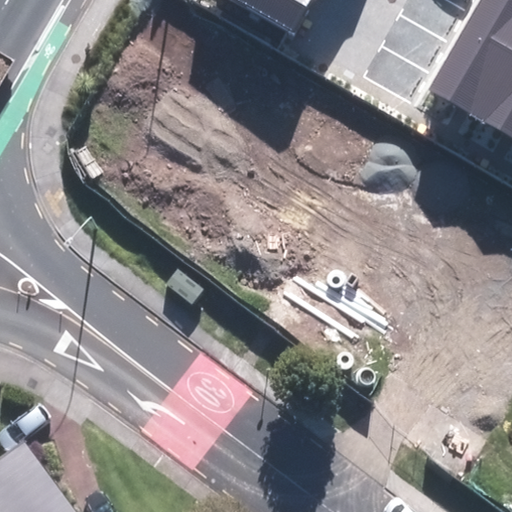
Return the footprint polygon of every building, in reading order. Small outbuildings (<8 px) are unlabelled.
[(314,0),(239,0),(296,32),(314,0)] [(482,121),(511,68),(511,0),(480,0),(429,91),(482,121)] [(511,68),(482,121),(511,137),(511,68)] [(390,349),(442,240),(455,214),(362,169),(350,194),(205,122),(151,231),(390,349)] [(50,511),(11,458),(0,465),(0,511),(50,511)]
